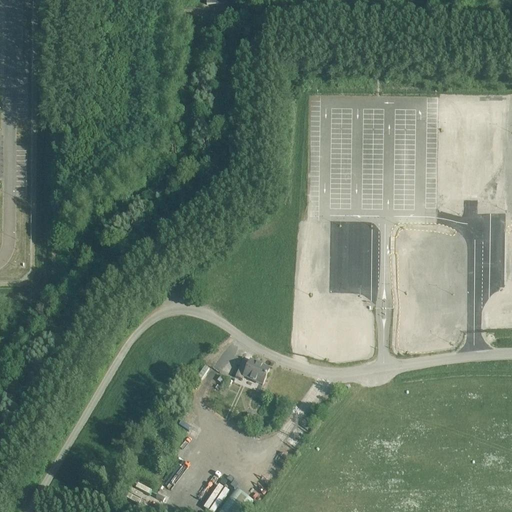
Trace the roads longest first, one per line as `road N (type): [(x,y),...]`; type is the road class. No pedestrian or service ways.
road 1 (unclassified): [(27,511),(130,339),(169,310),(206,314),(267,353),(328,373),(511,354)]
road 2 (unknown): [(0,261),(14,231),(12,0)]
